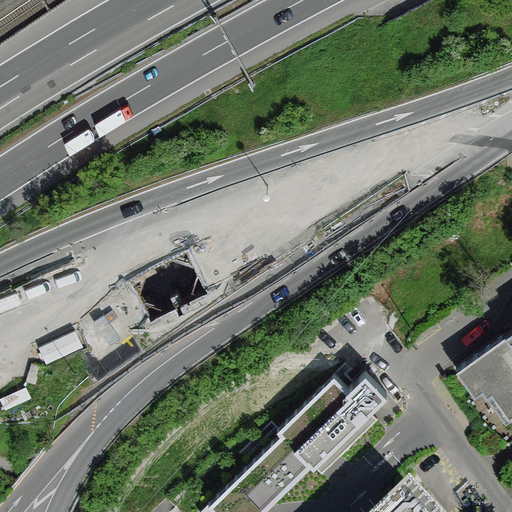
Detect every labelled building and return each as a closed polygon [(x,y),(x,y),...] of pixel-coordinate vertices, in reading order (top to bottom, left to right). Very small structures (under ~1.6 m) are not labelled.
[(511,328),(458,368),(476,394),(483,389),(488,395),(493,392),(509,415),(511,413),(511,328)] [(83,346),(75,330),(38,347),(46,364),(83,346)] [(264,511),(398,401),(352,356),(213,511),(264,511)] [(511,471),(501,480),(511,493),(511,471)] [(444,511),(411,475),(370,511),(444,511)]
